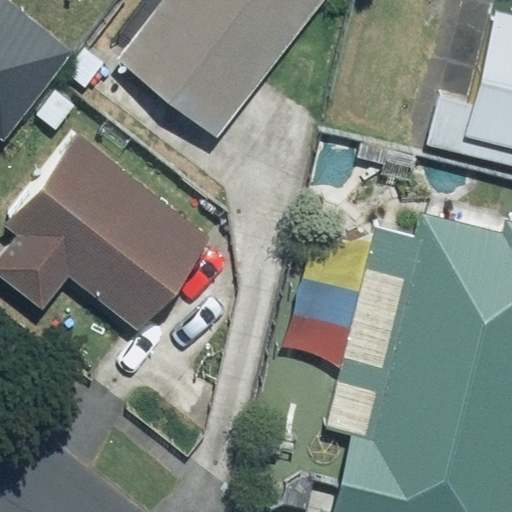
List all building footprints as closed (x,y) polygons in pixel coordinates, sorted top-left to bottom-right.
[(0,0),(0,132),(67,45),(6,0),(0,0)] [(144,0),(104,50),(200,129),(304,0),(144,0)] [(511,0),(458,0),(422,144),(511,166),(511,0)] [(199,229),(66,128),(0,219),(0,232),(5,237),(0,243),(0,272),(37,301),(59,272),(127,324),(199,229)] [(493,228),(410,209),(336,511),(502,511),(511,474),(511,219),(496,215),(493,228)]
